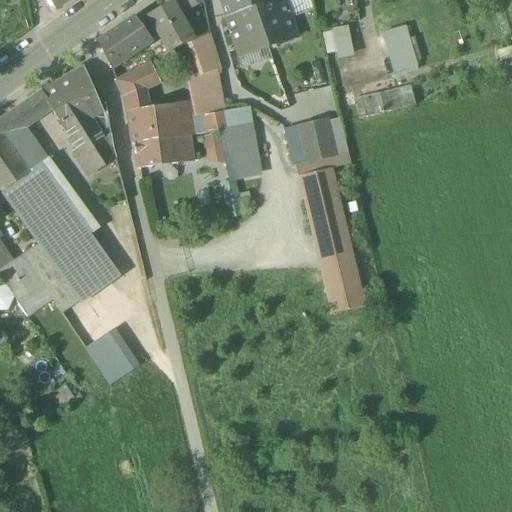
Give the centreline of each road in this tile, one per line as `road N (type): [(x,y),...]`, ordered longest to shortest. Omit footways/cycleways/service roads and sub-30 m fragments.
road 1 (track): [(61,37),(98,66),(114,103),(211,511)]
road 2 (track): [(153,268),(301,243)]
